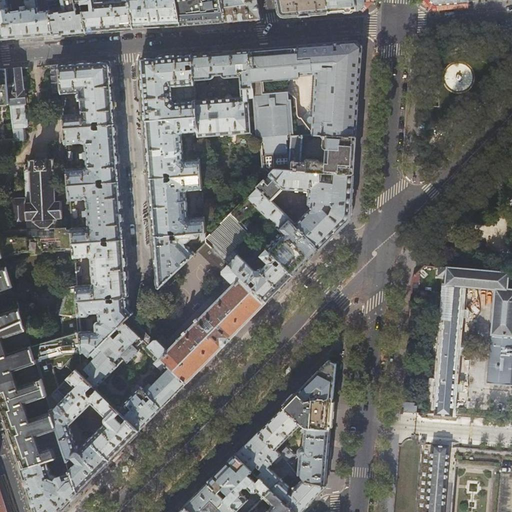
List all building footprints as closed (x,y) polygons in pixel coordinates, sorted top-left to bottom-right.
[(39,12),(37,0),(0,0),(0,29),(2,39),(10,39),(48,35),(54,35),(49,10),(43,11),(39,12)] [(87,32),(81,0),(60,0),(61,2),(63,1),(64,10),(53,13),(53,9),(49,9),(49,10),(54,35),(75,33),(87,32)] [(81,0),(87,32),(107,31),(134,28),(129,0),(108,0),(109,2),(97,3),(96,0),(81,0)] [(129,0),(134,28),(156,26),(181,25),(176,0),(129,0)] [(176,0),(181,25),(192,24),(211,23),(226,22),(222,0),(176,0)] [(257,0),(222,0),(226,22),(238,21),(261,19),(257,0)] [(277,0),(280,11),(285,16),(302,15),(329,12),(327,0),(277,0)] [(327,0),(329,12),(342,11),(357,10),(355,0),(327,0)] [(355,0),(357,10),(360,10),(365,5),(365,0),(355,0)] [(299,115),(297,100),(289,92),(283,93),(283,92),(265,93),(264,77),(253,78),(254,88),(254,96),(257,138),(260,140),(264,180),(275,169),(290,170),(293,136),(305,136),(315,135),(323,135),(324,135),(356,136),(359,97),(361,64),(362,47),(357,42),(299,46),(302,75),(314,74),(318,74),(314,131),(308,130),(308,126),(303,120),(300,117),(299,115)] [(275,48),(251,50),(253,78),(264,77),(266,77),(290,76),(293,75),(301,75),(302,75),(299,46),(275,48)] [(228,51),(192,54),(194,86),(198,86),(199,92),(254,88),(253,78),(251,50),(228,51)] [(194,86),(192,54),(170,56),(144,57),(142,58),(141,59),(141,61),(143,87),(146,120),(197,117),(195,95),(194,86)] [(111,60),(88,62),(60,65),(62,92),(62,98),(63,104),(65,128),(93,126),(93,122),(96,121),(100,121),(100,125),(116,124),(113,92),(111,61),(111,60)] [(62,92),(60,65),(51,65),(53,93),(62,92)] [(22,68),(6,69),(10,104),(14,139),(14,141),(26,140),(25,127),(27,128),(28,126),(28,120),(26,118),(25,104),(26,103),(24,90),(22,68)] [(0,69),(0,158),(16,157),(14,141),(14,139),(0,140),(0,104),(10,104),(6,69),(0,69)] [(314,131),(318,74),(314,74),(311,110),(303,120),(308,126),(308,130),(314,131)] [(254,96),(254,88),(199,92),(199,95),(195,95),(197,117),(198,131),(199,137),(251,133),(248,97),(254,96)] [(197,117),(146,120),(148,149),(150,178),(201,174),(200,159),(187,160),(186,161),(184,159),(182,134),(184,132),(185,132),(198,131),(197,117)] [(118,149),(116,124),(100,125),(100,129),(96,130),(93,129),(93,126),(65,128),(66,144),(81,142),(85,144),(86,151),(85,152),(85,153),(82,153),(82,158),(85,157),(85,158),(87,160),(87,166),(83,169),(68,169),(69,185),(97,183),(97,180),(100,178),(104,178),(104,182),(105,182),(121,181),(118,149)] [(355,155),(356,136),(324,135),(323,135),(325,138),(325,148),(326,149),(328,150),(327,162),(320,162),(319,160),(307,159),(307,162),(301,161),(301,155),(304,155),(305,136),(293,136),(290,170),(354,174),(355,155)] [(62,225),(61,201),(55,201),(54,169),(54,158),(48,158),(48,156),(36,156),(35,158),(29,159),(29,163),(24,163),(26,197),(14,197),(10,201),(11,222),(15,226),(16,229),(61,226),(61,225),(62,225)] [(353,196),(354,174),(290,170),(275,169),(264,180),(257,187),(271,201),(284,188),(311,190),(310,204),(313,207),(313,209),(296,225),(320,249),(331,238),(342,227),(343,227),(345,224),(347,223),(350,217),(351,213),(352,206),(353,196)] [(201,174),(150,178),(152,205),(155,236),(206,232),(205,217),(191,218),(191,219),(188,217),(187,191),(188,189),(189,190),(202,189),(201,174)] [(123,209),(121,181),(105,182),(106,187),(102,187),(98,186),(98,183),(97,183),(69,185),(70,200),(84,199),(84,197),(88,198),(87,201),(88,210),(85,210),(85,215),(88,215),(89,225),(90,227),(88,229),(86,227),(73,228),(74,243),(103,241),(103,238),(106,236),(109,236),(110,240),(125,239),(123,209)] [(296,225),(271,201),(257,187),(231,214),(240,222),(256,206),(283,232),(277,239),(271,233),(261,243),(268,250),(294,275),(309,260),(320,249),(296,225)] [(240,255),(239,256),(232,248),(248,231),(240,222),(231,214),(222,222),(228,228),(217,238),(212,233),(206,238),(207,242),(230,265),(267,302),(282,287),(294,275),(268,250),(256,262),(259,265),(257,268),(255,271),(240,255)] [(74,243),(73,228),(72,225),(62,226),(62,233),(65,233),(65,241),(63,242),(63,251),(64,251),(64,252),(74,251),(74,243)] [(65,233),(62,233),(62,226),(61,226),(16,229),(8,229),(0,229),(0,242),(1,245),(0,245),(3,255),(3,256),(11,255),(63,251),(63,242),(65,241),(65,233)] [(206,232),(155,236),(157,259),(159,287),(159,288),(195,254),(190,248),(189,247),(187,247),(186,244),(187,244),(192,239),(192,238),(198,238),(199,238),(199,237),(201,236),(202,243),(204,245),(207,242),(206,238),(206,232)] [(127,268),(125,239),(110,240),(103,241),(74,243),(74,251),(75,254),(75,258),(88,257),(89,256),(91,258),(93,283),(91,285),(90,284),(77,285),(78,300),(128,297),(128,296),(129,294),(127,268)] [(267,302),(230,265),(224,271),(224,274),(234,284),(205,313),(195,302),(187,311),(197,321),(168,350),(157,340),(155,340),(149,346),(156,353),(186,383),(226,344),(267,302)] [(26,329),(19,308),(0,314),(0,290),(13,286),(6,266),(0,267),(0,402),(9,430),(22,468),(56,457),(53,447),(48,447),(41,449),(36,436),(58,428),(52,411),(30,418),(25,403),(47,395),(41,377),(19,385),(13,370),(36,362),(35,360),(30,344),(7,352),(2,338),(26,329)] [(434,415),(451,417),(463,286),(495,289),(492,334),(487,384),(511,386),(511,272),(509,273),(447,267),(439,266),(438,275),(446,276),(445,284),(434,415)] [(83,363),(82,352),(81,331),(80,316),(78,300),(77,285),(69,286),(64,317),(63,317),(66,337),(61,338),(61,335),(57,336),(57,338),(53,339),(45,341),(30,344),(35,360),(36,362),(41,377),(47,395),(48,398),(51,395),(57,389),(59,387),(53,368),(56,367),(58,373),(65,366),(73,373),(77,369),(83,363)] [(128,298),(128,297),(78,300),(80,316),(87,316),(89,315),(90,315),(91,314),(91,313),(100,312),(100,321),(98,322),(97,323),(97,330),(81,331),(82,352),(85,352),(90,356),(92,355),(100,346),(124,322),(134,313),(128,307),(128,306),(130,306),(130,305),(130,300),(129,299),(128,298)] [(124,322),(100,346),(118,365),(124,359),(127,362),(140,349),(137,347),(143,341),(124,322)] [(53,339),(50,324),(41,326),(45,341),(53,339)] [(100,346),(92,355),(95,358),(91,361),(88,358),(83,363),(77,369),(84,375),(87,371),(91,375),(87,379),(96,387),(118,365),(100,346)] [(186,383),(156,353),(154,356),(154,359),(156,361),(154,363),(166,375),(153,387),(149,384),(143,390),(162,408),(175,395),(186,383)] [(334,387),(336,364),(336,363),(329,360),(297,392),(306,399),(315,398),(312,395),(316,391),(321,397),(321,396),(333,398),(334,387)] [(84,375),(77,369),(73,373),(68,379),(76,387),(65,398),(57,389),(51,395),(75,419),(92,402),(102,411),(99,414),(103,418),(105,416),(104,418),(104,420),(105,421),(106,423),(101,428),(99,426),(95,430),(97,432),(92,436),(93,437),(90,439),(111,460),(125,446),(129,442),(140,431),(118,410),(96,387),(87,379),(84,375)] [(162,408),(143,390),(137,384),(131,391),(134,394),(118,410),(140,431),(151,419),(162,408)] [(321,397),(315,398),(306,399),(297,392),(292,398),(285,405),(306,425),(310,427),(331,429),(331,421),(333,404),(333,398),(321,396),(321,397)] [(51,395),(48,398),(52,411),(58,428),(66,452),(66,454),(68,459),(69,461),(74,456),(79,461),(71,468),(72,471),(79,492),(92,479),(111,460),(90,439),(81,448),(78,447),(70,424),(75,419),(51,395)] [(406,412),(417,413),(419,404),(407,403),(406,412)] [(303,428),(306,425),(285,405),(272,418),(260,431),(276,448),(300,425),(303,428)] [(306,425),(303,428),(302,429),(302,430),(305,431),(304,446),(302,446),(300,447),(299,450),(299,452),(297,453),(288,445),(287,445),(286,444),(279,451),(281,453),(293,468),(294,470),(295,462),(299,459),(299,457),(301,457),(299,474),(300,473),(306,480),(326,485),(329,452),(331,429),(310,427),(306,425)] [(131,444),(142,433),(140,431),(129,442),(131,444)] [(260,431),(248,442),(237,453),(267,482),(272,487),(273,488),(283,479),(288,473),(293,468),(281,453),(279,451),(276,448),(260,431)] [(442,511),(449,447),(431,446),(431,447),(425,511),(442,511)] [(259,490),(267,482),(237,453),(225,465),(209,482),(238,511),(249,499),(248,497),(247,498),(243,493),(245,490),(245,488),(246,486),(249,486),(253,490),(254,491),(259,490)] [(66,454),(56,457),(22,468),(31,493),(37,511),(59,511),(61,510),(79,492),(72,471),(57,476),(56,475),(55,474),(52,474),(48,463),(54,461),(55,463),(68,459),(66,454)] [(298,475),(294,470),(293,468),(288,473),(299,483),(294,487),(289,485),(283,479),(273,488),(297,511),(301,511),(309,504),(326,488),(326,485),(306,480),(300,473),(299,474),(298,475)] [(197,494),(186,505),(192,511),(233,511),(234,511),(238,511),(239,511),(238,511),(209,482),(197,494)] [(297,511),(273,488),(271,490),(265,496),(273,504),(265,511),(297,511)]
